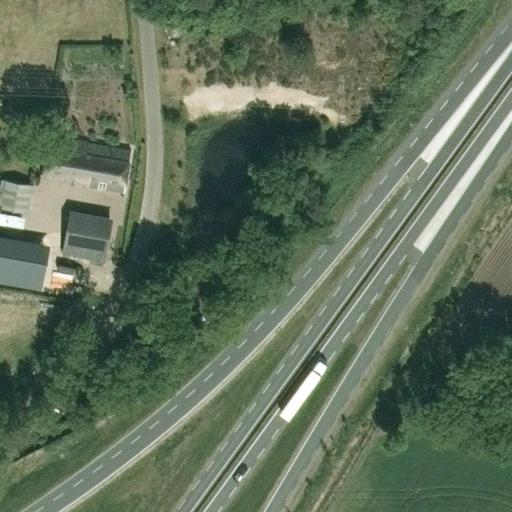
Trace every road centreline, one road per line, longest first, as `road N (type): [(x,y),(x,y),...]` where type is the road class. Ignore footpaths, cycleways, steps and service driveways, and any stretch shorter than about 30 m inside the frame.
road 1 (primary): [(511,45),(271,319),(112,464),(43,511)]
road 2 (trunk): [(511,59),(182,511)]
road 3 (trunk): [(210,511),(511,99)]
road 4 (primary): [(273,511),(511,116)]
